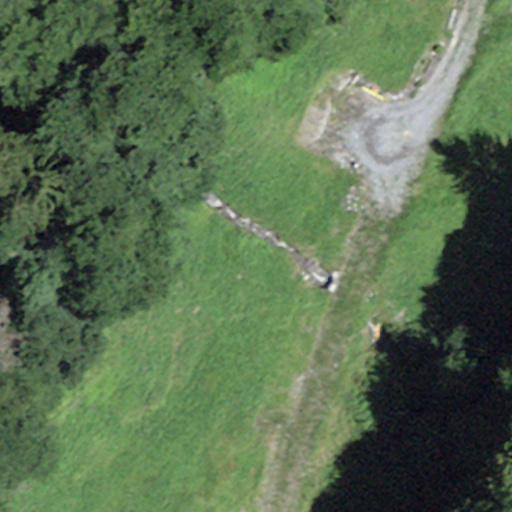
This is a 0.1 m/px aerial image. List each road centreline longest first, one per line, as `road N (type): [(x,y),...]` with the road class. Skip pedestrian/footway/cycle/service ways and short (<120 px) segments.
road 1 (track): [(258,0),(145,128),(76,300),(0,405)]
road 2 (track): [(466,0),(372,213)]
road 3 (track): [(104,0),(38,40),(0,88)]
